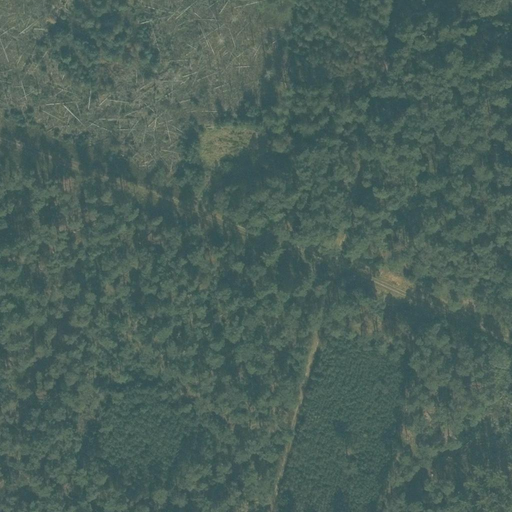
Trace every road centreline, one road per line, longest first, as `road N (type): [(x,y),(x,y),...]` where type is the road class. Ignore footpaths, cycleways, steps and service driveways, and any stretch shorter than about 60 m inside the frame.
road 1 (track): [(266,511),(393,0)]
road 2 (track): [(0,140),(327,263)]
